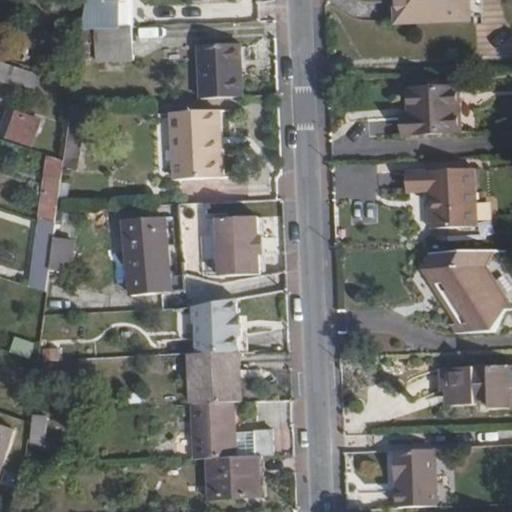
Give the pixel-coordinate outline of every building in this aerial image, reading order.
[(87,0),(84,29),(122,28),(120,0),(87,0)] [(398,0),(399,22),(470,19),(470,16),(469,0),(398,0)] [(469,0),(470,16),(483,16),(482,0),(469,0)] [(122,28),(84,29),(82,44),(92,44),(96,45),(96,62),(135,61),(134,27),(122,28)] [(92,44),(82,44),(79,61),(91,62),(92,44)] [(243,44),(199,46),(201,100),(245,98),(243,44)] [(0,81),(21,89),(27,70),(0,61),(0,81)] [(41,74),(27,70),(23,83),(36,87),(41,74)] [(461,134),(459,87),(410,89),(412,117),(404,117),(405,136),(461,134)] [(66,159),(80,161),(88,105),(73,106),(66,159)] [(32,146),(42,119),(10,109),(0,136),(32,146)] [(222,145),(219,145),(218,111),(173,113),(177,181),(224,179),(222,145)] [(66,161),(49,156),(40,218),(57,224),(66,161)] [(79,170),(80,161),(66,159),(66,160),(65,167),(79,170)] [(480,227),(477,169),(407,173),(409,193),(430,192),(432,229),(480,227)] [(259,218),(219,220),(222,276),(262,274),(259,218)] [(169,268),(164,219),(125,222),(131,298),(186,293),(183,267),(169,268)] [(57,225),(42,223),(37,253),(53,255),(57,225)] [(431,254),(424,269),(459,324),(452,325),(459,336),(496,332),(509,310),(511,309),(511,303),(489,267),(497,252),(431,254)] [(239,315),(238,299),(193,308),(195,354),(241,352),(240,335),(245,335),(244,314),(239,315)] [(12,353),(33,360),(38,344),(18,337),(12,353)] [(236,403),(239,403),(237,370),(242,370),(241,352),(195,354),(191,355),(193,405),(232,403),(236,403)] [(511,365),(441,369),(442,392),(454,391),(455,407),(478,406),(478,404),(492,403),(492,410),(511,409),(511,408),(511,389),(511,365)] [(193,405),(195,459),(209,459),(238,457),(237,433),(234,433),(232,403),(193,405)] [(32,443),(44,444),(47,417),(34,416),(32,443)] [(0,473),(15,429),(0,424),(0,473)] [(275,431),(256,432),(257,456),(260,456),(276,456),(275,431)] [(437,450),(397,452),(400,509),(439,507),(437,450)] [(211,499),(262,497),(260,456),(257,456),(238,457),(209,459),(211,499)]
